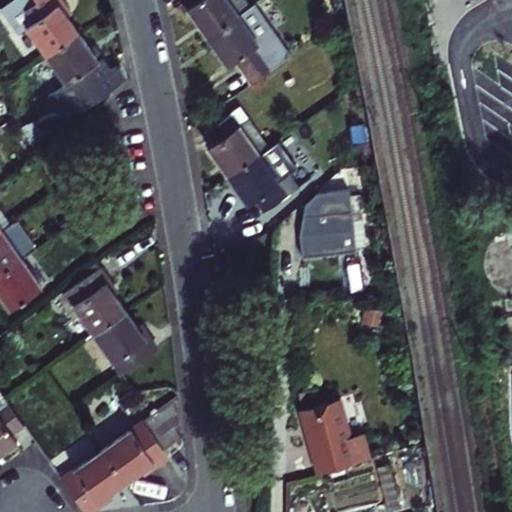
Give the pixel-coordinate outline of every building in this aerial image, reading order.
[(23,26),(42,52),(74,28),(67,20),(59,10),(63,7),(58,0),(5,0),(0,4),(0,13),(14,33),(23,26)] [(240,0),(194,0),(193,1),(203,15),(214,30),(246,8),(240,0)] [(246,8),(214,30),(229,51),(235,60),(243,55),(257,75),(282,57),(246,8)] [(83,41),(74,28),(42,52),(58,74),(42,86),(64,114),(121,70),(111,58),(105,62),(94,47),(90,50),(83,41)] [(259,90),(214,123),(222,134),(215,140),(222,150),(235,168),(276,139),(255,111),(267,103),(259,90)] [(276,139),(235,168),(249,187),(256,197),(262,192),(271,204),(305,181),(295,167),(303,162),(283,134),(276,139)] [(364,279),(341,168),(304,204),(300,235),(304,249),(346,240),(355,280),(364,279)] [(11,223),(0,205),(0,229),(1,231),(11,223)] [(11,223),(1,231),(0,231),(0,273),(20,259),(30,252),(11,223)] [(20,259),(0,273),(0,292),(11,309),(41,288),(20,259)] [(64,300),(92,341),(124,319),(117,309),(111,299),(115,296),(101,276),(64,300)] [(120,383),(157,358),(143,338),(139,341),(133,332),(124,319),(92,341),(120,383)] [(311,438),(317,461),(370,446),(364,423),(353,426),(343,388),(300,399),(311,438)] [(99,457),(121,489),(141,475),(145,479),(165,465),(159,457),(167,451),(178,444),(175,408),(99,457)] [(0,414),(0,460),(3,458),(17,449),(12,441),(23,434),(7,410),(0,414)] [(390,454),(377,457),(389,501),(401,498),(390,454)] [(77,511),(96,511),(103,508),(100,504),(108,498),(121,489),(99,457),(58,484),(77,511)]
